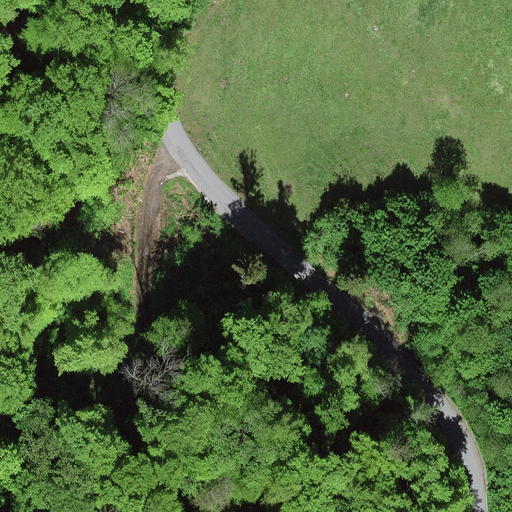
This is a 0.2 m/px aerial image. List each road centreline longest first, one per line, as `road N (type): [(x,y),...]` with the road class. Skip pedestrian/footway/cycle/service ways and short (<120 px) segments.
road 1 (unclassified): [(155,0),(157,108),(178,153),(435,398),(474,466),(471,511)]
road 2 (track): [(294,511),(298,440),(278,410),(188,377),(162,354),(147,323),(142,286),(156,196),(178,153)]
